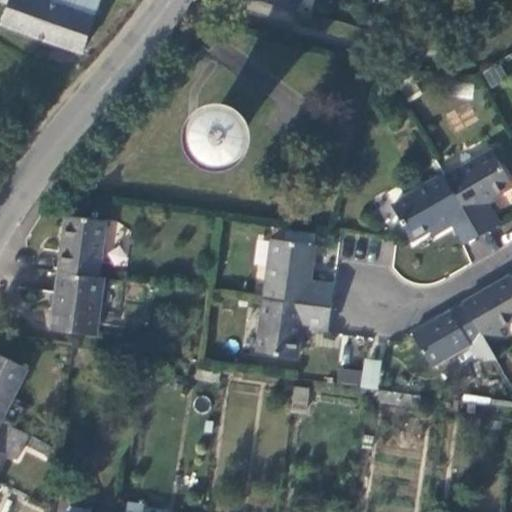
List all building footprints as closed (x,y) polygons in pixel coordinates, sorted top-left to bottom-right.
[(85,0),(0,0),(0,12),(6,15),(0,32),(0,36),(82,64),(102,6),(85,0)] [(258,0),(254,9),(295,21),(306,0),(258,0)] [(489,87),(507,79),(499,63),(482,71),(489,87)] [(232,160),(235,157),(238,147),(232,134),(219,129),(218,129),(206,134),(200,147),(202,155),(206,160),(219,166),(232,160)] [(485,211),(511,196),(491,161),(444,188),(479,246),(498,234),(485,211)] [(463,255),(479,246),(444,188),(442,185),(391,216),(411,250),(434,236),(439,243),(451,235),(463,255)] [(64,226),(58,282),(99,287),(105,231),(64,226)] [(331,318),(333,295),(309,292),(315,240),(273,235),(263,310),(331,318)] [(58,282),(50,339),(95,345),(103,288),(99,287),(58,282)] [(511,292),(509,288),(463,313),(488,358),(504,349),(498,338),(511,329),(511,292)] [(328,340),(331,318),(263,310),(256,362),(296,368),(300,336),(328,340)] [(463,313),(411,344),(431,379),(468,358),(475,370),(481,380),(496,372),(488,358),(463,313)] [(378,390),(381,360),(363,358),(360,388),(378,390)] [(0,366),(0,430),(0,431),(26,379),(0,366)] [(337,383),(358,385),(359,369),(338,367),(337,383)] [(289,422),(304,424),(307,400),(292,398),(289,422)] [(0,430),(0,462),(15,470),(28,445),(0,431),(0,430)]
